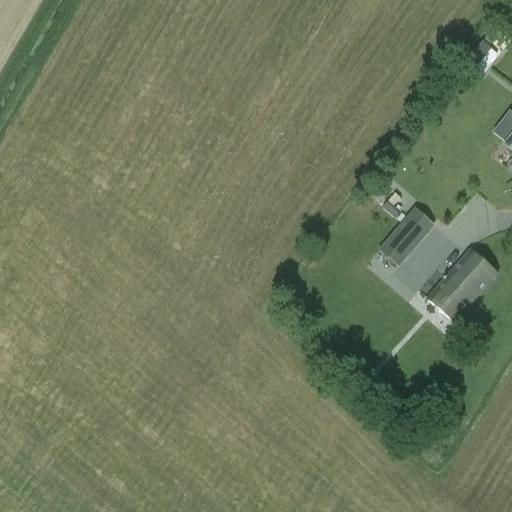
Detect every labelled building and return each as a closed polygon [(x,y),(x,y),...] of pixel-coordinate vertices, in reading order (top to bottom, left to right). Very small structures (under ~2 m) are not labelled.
[(482,45),(472,57),(487,69),(497,57),(487,49),(482,45)] [(472,57),(462,70),(478,82),(487,69),(472,57)] [(414,211),(404,223),(424,240),(434,228),(414,211)] [(389,240),(378,252),(398,270),(409,257),(389,240)] [(454,326),(497,277),(470,254),(427,302),(454,326)]
